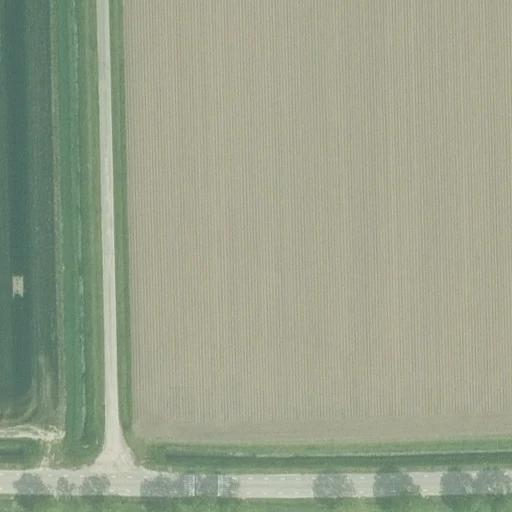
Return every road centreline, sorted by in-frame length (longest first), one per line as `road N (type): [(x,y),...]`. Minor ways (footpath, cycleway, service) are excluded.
road 1 (unclassified): [(112,485),(104,0)]
road 2 (tertiary): [(112,485),(511,482)]
